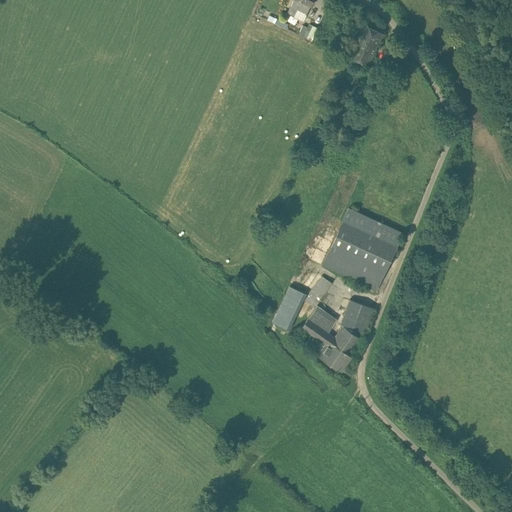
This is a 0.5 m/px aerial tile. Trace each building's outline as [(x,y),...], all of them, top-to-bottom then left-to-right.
[(312,0),(293,0),(291,6),(298,9),(301,1),(310,5),(312,0)] [(310,5),(301,1),(298,9),(307,13),(310,5)] [(298,9),(291,6),(288,12),(295,16),(298,9)] [(298,9),(295,16),(304,20),(307,13),(298,9)] [(269,15),(267,19),(284,27),(286,23),(269,15)] [(383,33),(364,24),(348,56),(367,65),(383,33)] [(316,30),(309,27),(304,37),(311,40),(316,30)] [(403,233),(348,207),(321,265),(376,290),(403,233)] [(322,276),(314,286),(324,293),(332,283),(322,276)] [(314,286),(304,300),(314,307),(324,293),(314,286)] [(302,294),(289,287),(272,321),(289,330),(299,309),(296,307),(302,294)] [(371,313),(351,303),(342,325),(361,338),(371,313)] [(335,337),(308,318),(302,327),(327,344),(328,346),(335,337)] [(335,337),(328,346),(327,344),(319,356),(326,361),(327,360),(342,370),(352,356),(350,355),(362,338),(361,338),(342,325),(335,337)]
